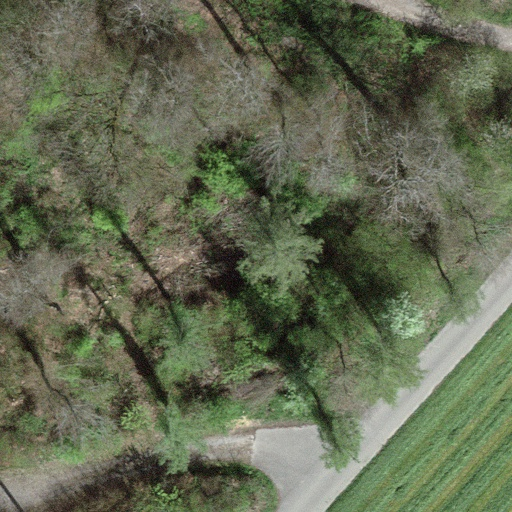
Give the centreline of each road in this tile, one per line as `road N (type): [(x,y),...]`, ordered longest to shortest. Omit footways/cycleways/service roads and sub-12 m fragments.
road 1 (track): [(365,432),(151,458),(0,500)]
road 2 (track): [(299,511),(511,280)]
road 3 (track): [(376,0),(511,43)]
